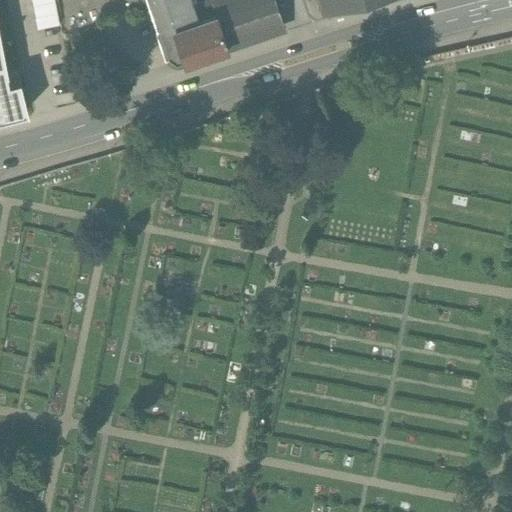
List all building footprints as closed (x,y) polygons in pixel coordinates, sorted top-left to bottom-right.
[(32,0),(38,27),(59,22),(54,0),(32,0)] [(147,0),(158,32),(158,33),(167,59),(168,59),(175,63),(226,47),(209,1),(209,0),(188,7),(185,0),(147,0)] [(273,0),(212,0),(209,1),(226,47),(283,28),(273,0)] [(318,0),(322,14),(374,0),(318,0)] [(0,40),(0,118),(27,111),(19,78),(8,81),(0,40)]
